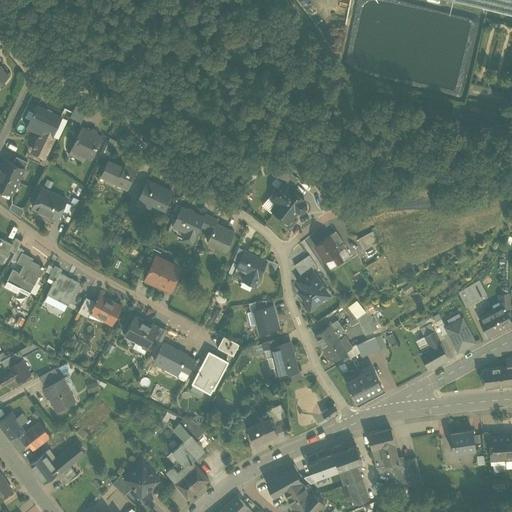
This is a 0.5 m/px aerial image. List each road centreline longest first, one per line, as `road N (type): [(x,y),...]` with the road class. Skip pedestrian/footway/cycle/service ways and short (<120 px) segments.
road 1 (residential): [(34,71),(120,116),(153,154),(280,248),(316,368),(351,423)]
road 2 (track): [(288,0),(322,49),(363,75),(511,133)]
road 3 (track): [(280,248),(327,213),(511,178)]
road 4 (residential): [(204,332),(96,275),(0,208)]
road 5 (track): [(384,328),(439,294),(485,251),(500,227),(510,179)]
road 6 (tertiary): [(399,410),(406,396),(511,339)]
road 7 (secondary): [(351,423),(237,477)]
